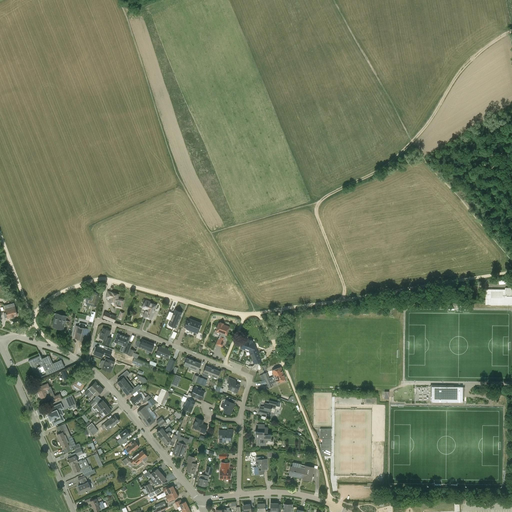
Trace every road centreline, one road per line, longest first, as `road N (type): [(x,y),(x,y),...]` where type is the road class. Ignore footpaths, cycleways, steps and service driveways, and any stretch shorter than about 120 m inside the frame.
road 1 (track): [(21,337),(45,301),(90,281),(257,313)]
road 2 (track): [(511,272),(257,313)]
road 3 (residential): [(241,418),(249,375),(143,333),(98,323),(84,363)]
road 4 (track): [(333,505),(303,407),(257,313)]
road 5 (tertiary): [(73,511),(0,344)]
road 6 (residential): [(200,499),(84,363)]
road 7 (track): [(413,145),(473,56),(511,34)]
road 8 (track): [(0,234),(32,321),(52,347)]
